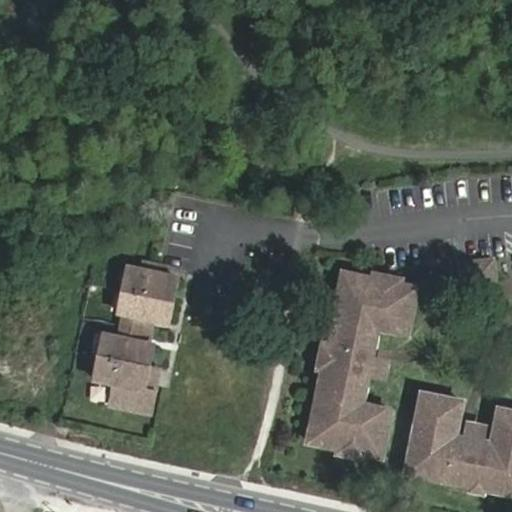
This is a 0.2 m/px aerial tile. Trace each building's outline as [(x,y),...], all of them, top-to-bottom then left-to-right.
[(75,192),(50,206),(68,238),(92,225),(75,192)] [(486,265),(455,268),(458,289),(468,287),(468,282),(488,280),(486,265)] [(142,274),(129,271),(119,316),(125,317),(119,342),(105,338),(95,383),(115,387),(110,408),(150,416),(155,395),(144,393),(150,369),(154,349),(150,348),(130,344),(132,332),(135,320),(155,324),(168,327),(178,282),(164,279),(155,277),(157,269),(144,266),(142,274)] [(164,279),(166,271),(157,269),(155,277),(164,279)] [(488,280),(468,282),(468,287),(469,297),(490,296),(488,280)] [(370,289),(339,283),(325,356),(331,358),(327,380),(321,379),(309,436),(341,441),(342,436),(366,440),(365,447),(380,449),(388,401),(359,396),(356,414),(350,413),(364,336),(368,318),(374,318),(371,337),(400,342),(408,296),(395,293),(394,299),(369,295),(370,289)] [(135,320),(132,332),(152,336),(155,324),(135,320)] [(130,344),(150,348),(152,336),(132,332),(130,344)] [(160,371),(150,369),(144,393),(155,395),(160,371)] [(418,408),(409,454),(420,456),(418,468),(474,479),(475,473),(485,475),(484,481),(511,485),(511,410),(498,408),(492,437),(510,440),(508,446),(437,433),(439,427),(456,430),(461,402),(431,396),(428,409),(418,408)]
